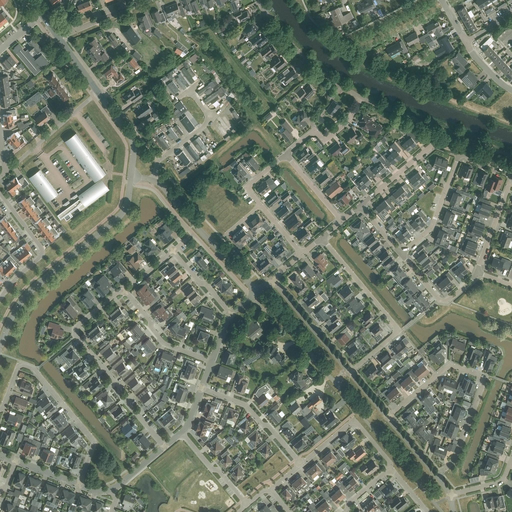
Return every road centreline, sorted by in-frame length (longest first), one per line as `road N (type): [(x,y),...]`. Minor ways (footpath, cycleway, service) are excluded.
road 1 (residential): [(286,154),(310,133),(330,137),(362,98),(301,55),(259,0)]
road 2 (residential): [(436,475),(456,457),(482,376),(450,365),(387,417)]
road 3 (unclassified): [(0,345),(24,299),(123,211),(130,176)]
road 4 (residential): [(164,446),(76,336),(125,290)]
road 5 (residential): [(79,484),(94,440),(32,368),(17,367),(0,410)]
road 6 (residential): [(349,372),(398,331),(321,238)]
road 7 (residential): [(357,411),(281,318),(251,295)]
road 8 (unclassified): [(256,291),(154,181)]
road 9 (residential): [(0,299),(42,254),(0,193)]
road 10 (residential): [(300,464),(354,420),(391,468)]
road 11 (residential): [(300,464),(248,407),(200,388)]
road 12 (residential): [(460,152),(433,144),(360,206)]
road 13 (unclassified): [(349,372),(271,279)]
road 14 (residential): [(401,254),(431,227),(460,152)]
